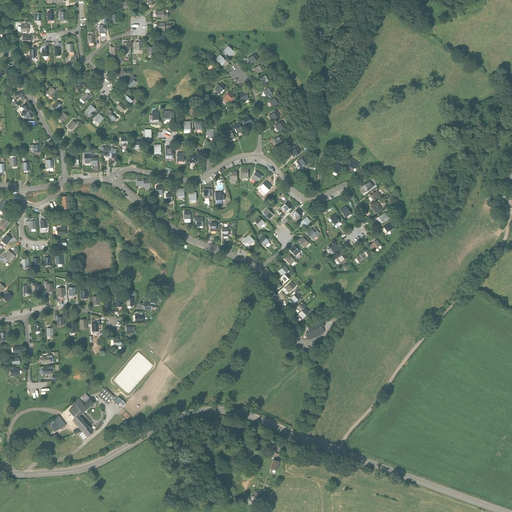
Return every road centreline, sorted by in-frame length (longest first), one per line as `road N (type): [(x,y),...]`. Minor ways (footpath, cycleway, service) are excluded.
road 1 (tertiary): [(0,474),(85,472),(197,416),(242,417),(301,439)]
road 2 (tertiary): [(301,439),(488,511)]
road 3 (residential): [(261,270),(320,378),(301,439)]
road 4 (track): [(308,91),(324,144),(318,194),(327,241),(317,263)]
road 5 (residential): [(116,179),(175,232),(261,270)]
road 6 (residential): [(259,157),(302,198),(349,190),(362,225),(357,238)]
road 7 (residential): [(24,205),(87,194),(137,228)]
